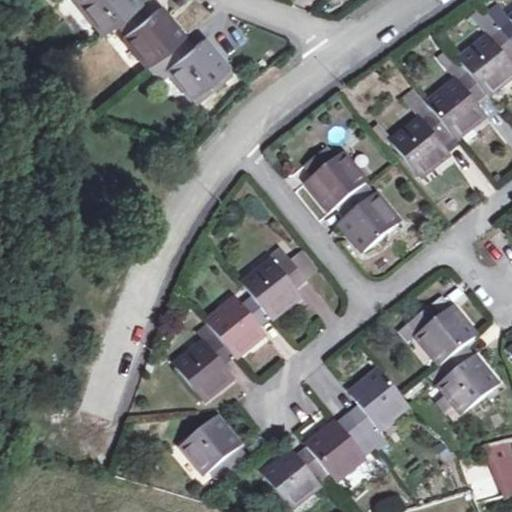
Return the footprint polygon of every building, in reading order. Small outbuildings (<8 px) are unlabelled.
[(168,67),(167,68),(191,98),(228,67),(204,37),(193,47),(184,37),(185,36),(161,6),(147,16),(138,6),(142,3),(139,0),(84,0),(81,3),(80,4),(103,34),(115,25),(123,34),(122,35),(148,67),(160,57),(168,67)] [(468,71),(458,79),(427,104),(432,111),(423,118),(421,116),(391,141),(422,180),(451,154),(442,142),(451,134),(457,142),(486,118),(476,104),(487,95),(490,98),(511,79),(511,64),(507,58),(511,54),(511,15),(511,16),(510,19),(490,35),(483,41),(459,60),(468,71)] [(156,77),(167,68),(168,67),(160,57),(148,67),(156,77)] [(448,68),(458,79),(468,71),(459,60),(448,68)] [(354,213),(345,220),(340,223),(364,253),(401,222),(378,194),(377,195),(368,183),(370,184),(345,153),(337,160),(329,149),(307,167),(315,177),(308,184),(332,214),(337,210),(346,203),(354,213)] [(337,210),(345,220),(354,213),(346,203),(337,210)] [(268,255),(272,259),(276,265),(287,256),(279,245),(268,255)] [(215,333),(204,342),(175,366),(206,404),(235,379),(225,367),(235,357),(238,361),(267,336),(262,330),(272,320),(273,322),(303,298),(297,290),(307,281),(287,256),(276,265),(272,259),(242,284),(252,296),(241,304),(235,298),(206,323),(215,333)] [(442,296),(432,305),(442,316),(452,307),(442,296)] [(445,395),(455,407),(464,417),(502,384),(476,353),(474,354),(466,346),(481,334),(456,304),(452,307),(442,316),(432,305),(409,323),(419,334),(417,336),(443,365),(451,374),(437,386),(445,395)] [(196,331),(204,342),(215,333),(206,323),(196,331)] [(409,343),(417,336),(419,334),(409,323),(399,331),(409,343)] [(292,449),(262,474),(293,511),(322,486),(317,479),(327,471),(338,484),(368,460),(358,447),(370,438),(380,430),(411,407),(403,398),(379,370),(349,393),(361,407),(350,415),(339,424),(336,421),(306,446),(308,447),(297,456),(292,449)] [(447,414),(455,407),(445,395),(436,402),(447,414)] [(217,467),(226,477),(250,458),(242,448),(243,447),(218,416),(180,448),(205,477),(207,475),(217,467)] [(511,494),(511,456),(508,440),(492,443),(503,485),(474,492),(478,504),(511,494)] [(216,485),(226,477),(217,467),(207,475),(216,485)]
